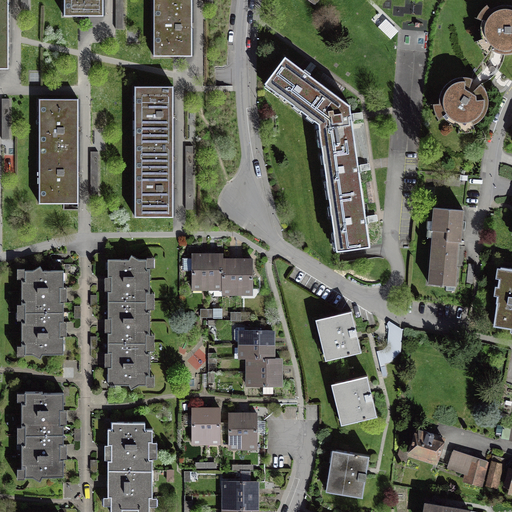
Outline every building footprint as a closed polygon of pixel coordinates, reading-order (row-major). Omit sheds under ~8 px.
[(0,0),(0,12),(8,12),(8,0),(0,0)] [(63,0),(64,16),(103,16),(103,0),(63,0)] [(193,58),(193,3),(152,3),(152,58),(193,58)] [(511,9),(509,8),(502,8),(495,10),(489,15),(485,20),(483,27),(483,34),(485,41),(489,47),(495,51),(502,53),(509,54),(511,52),(511,9)] [(0,68),(8,69),(8,12),(0,12),(0,68)] [(267,84),(308,113),(326,89),(285,59),(267,84)] [(483,112),(485,105),(485,98),(483,91),(479,85),(473,81),(466,79),(459,79),(452,81),(446,85),(442,91),(440,98),(440,105),(442,112),(446,118),(452,122),(459,124),(466,124),(473,122),(479,118),(483,112)] [(135,87),(135,138),(173,138),(172,86),(135,87)] [(318,124),(321,147),(354,142),(351,109),(326,89),(308,113),(318,124)] [(39,99),(39,151),(64,151),(64,147),(78,147),(78,99),(39,99)] [(135,138),(135,162),(173,162),(173,138),(135,138)] [(362,194),(354,142),(321,147),(329,199),(362,194)] [(39,151),(39,203),(78,203),(78,147),(64,147),(64,151),(39,151)] [(190,183),(194,183),(195,153),(187,153),(186,198),(195,199),(195,193),(189,193),(190,183)] [(172,218),(173,162),(135,162),(135,218),(172,218)] [(370,245),(362,194),(329,199),(336,250),(370,245)] [(464,213),(433,211),(432,233),(434,233),(430,286),(456,288),(459,244),(462,244),(464,213)] [(108,291),(108,301),(146,301),(146,293),(150,293),(150,268),(146,268),(146,259),(139,259),(131,255),(129,259),(108,259),(108,277),(111,277),(111,291),(108,291)] [(208,287),(208,257),(204,257),(202,255),(192,255),(192,284),(201,284),(204,287),(208,287)] [(213,257),(208,257),(208,287),(212,287),(215,284),(222,284),(222,260),(222,255),(215,255),(213,257)] [(236,292),(236,261),(231,261),(229,260),(222,260),(222,284),(222,292),(223,292),(223,289),(229,289),(232,292),(236,292)] [(241,261),(236,261),(236,292),(240,292),(243,289),(253,289),(253,260),(243,260),(241,261)] [(25,304),(25,312),(64,312),(64,302),(60,302),(60,288),(64,288),(64,270),(43,270),(40,266),(33,270),(25,270),(25,279),(21,279),(21,304),(25,304)] [(498,302),(494,333),(510,335),(510,338),(511,338),(511,274),(498,273),(497,284),(499,285),(498,291),(496,291),(495,302),(498,302)] [(108,332),(108,342),(146,342),(146,334),(150,334),(150,309),(146,309),(146,301),(108,301),(108,318),(112,318),(112,332),(108,332)] [(213,308),(203,308),(203,317),(213,317),(213,308)] [(351,311),(319,319),(329,359),(361,351),(351,311)] [(25,345),(25,354),(32,354),(40,358),(43,354),(64,354),(64,336),(60,336),(60,322),(64,322),(64,312),(25,312),(25,320),(21,320),(21,345),(25,345)] [(241,312),(231,312),(231,320),(241,320),(241,312)] [(241,344),(271,344),(271,340),(273,338),(273,330),(244,330),(244,327),(237,327),(235,329),(235,339),(237,341),(241,341),(241,344)] [(108,367),(108,384),(129,384),(131,389),(139,384),(146,384),(146,375),(150,375),(150,351),(146,351),(146,342),(108,342),(108,352),(112,352),(112,367),(108,367)] [(271,344),(241,344),(241,348),(236,348),(235,349),(235,358),(241,358),(273,358),(273,351),(271,349),(271,344)] [(217,353),(208,353),(208,363),(217,363),(217,353)] [(249,368),(249,372),(278,372),(278,368),(280,366),(280,358),(273,358),(241,358),(241,359),(252,359),(252,365),(249,368)] [(278,376),(278,372),(249,372),(248,376),(252,379),(252,386),(263,386),(263,393),(273,393),(273,386),(280,386),(280,378),(278,376)] [(367,375),(335,383),(345,423),(377,415),(367,375)] [(25,427),(25,434),(64,434),(64,424),(60,424),(60,410),(64,410),(64,393),(43,393),(43,391),(25,391),(25,401),(22,401),(21,427),(25,427)] [(206,441),(206,410),(202,410),(199,408),(192,408),(192,438),(199,438),(202,441),(206,441)] [(211,410),(206,410),(206,441),(210,441),(213,438),(220,438),(220,408),(213,408),(211,410)] [(243,446),(243,415),(238,415),(236,413),(229,413),(229,443),(236,443),(239,446),(243,446)] [(247,416),(243,415),(243,446),(247,446),(250,443),(257,443),(257,413),(250,413),(247,416)] [(108,460),(108,470),(153,470),(153,458),(149,458),(149,441),(153,441),(153,428),(145,428),(145,422),(112,422),(112,428),(108,428),(108,444),(112,444),(112,460),(108,460)] [(25,467),(25,476),(32,476),(40,481),(43,476),(64,476),(64,459),(60,459),(60,444),(64,444),(64,434),(25,434),(25,443),(22,443),(21,467),(25,467)] [(410,458),(434,467),(441,447),(417,438),(410,458)] [(369,455),(336,450),(329,491),(362,496),(369,455)] [(449,472),(467,477),(471,461),(453,456),(449,472)] [(487,466),(471,461),(467,477),(464,485),(480,489),(487,466)] [(487,488),(497,490),(502,468),(492,466),(487,488)] [(111,496),(111,511),(122,511),(122,508),(138,508),(138,511),(150,511),(149,496),(153,496),(153,470),(108,470),(108,481),(112,481),(112,488),(108,488),(108,496),(111,496)] [(226,491),(226,495),(255,495),(255,490),(257,488),(257,481),(229,481),(229,488),(226,491)] [(229,502),(229,509),(255,509),(257,509),(257,502),(255,500),(255,495),(226,495),(226,499),(229,502)] [(446,506),(426,503),(424,511),(476,511),(469,511),(469,510),(452,507),(446,506)]
